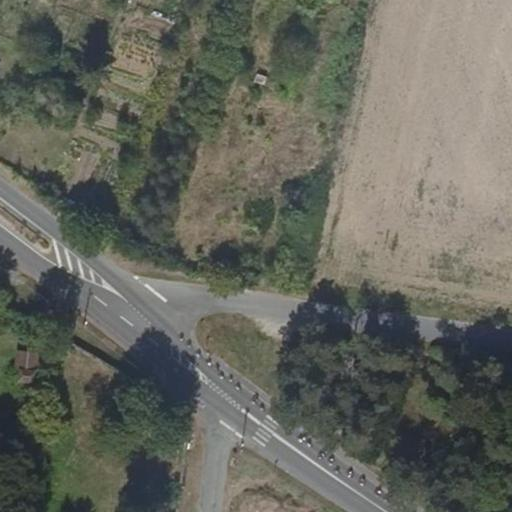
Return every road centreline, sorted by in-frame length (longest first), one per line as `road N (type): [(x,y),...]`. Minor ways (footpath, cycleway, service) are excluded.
road 1 (unclassified): [(138,322),(166,299),(211,296),(511,339)]
road 2 (primary): [(389,511),(234,404)]
road 3 (primary): [(102,292),(61,230),(0,182)]
road 4 (primary): [(234,404),(138,322)]
